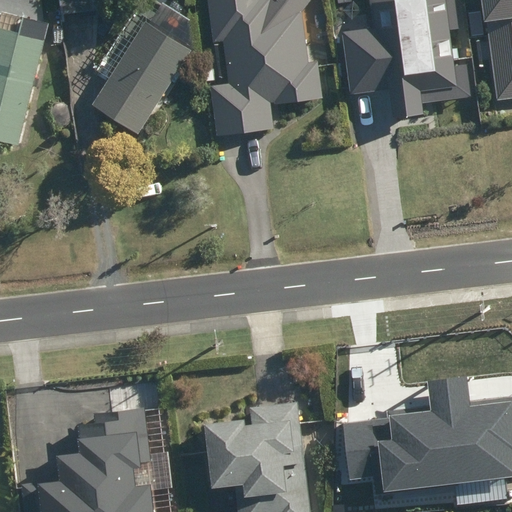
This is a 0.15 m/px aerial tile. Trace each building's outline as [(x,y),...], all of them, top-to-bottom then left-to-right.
[(106,0),(66,0),(68,15),(108,10),(106,0)] [(215,84),(221,134),(277,127),(274,101),(278,101),(278,102),(326,97),(321,60),(312,61),(306,11),(313,0),(211,0),(217,41),(227,39),(233,82),(215,84)] [(373,0),(377,26),(347,30),(354,92),(394,87),(397,116),(429,112),(428,100),(475,95),(471,63),(459,64),(455,27),(463,26),(459,0),(373,0)] [(511,0),(486,0),(500,99),(511,97),(511,0)] [(89,103),(135,133),(188,50),(186,49),(192,40),(187,20),(159,2),(146,22),(142,20),(89,103)] [(0,139),(15,144),(41,37),(37,36),(41,22),(1,12),(0,13),(0,139)] [(61,129),(65,128),(69,127),(72,124),(73,120),(74,116),(73,112),(70,109),(67,107),(63,106),(60,106),(56,107),(53,109),(51,113),(50,116),(50,120),(52,123),(54,126),(58,128),(61,129)] [(511,396),(469,402),(466,376),(427,381),(430,406),(387,411),(387,417),(342,422),(349,481),(373,478),(375,494),(511,477),(511,396)] [(314,511),(301,400),(254,405),(255,420),(252,421),(251,415),(211,420),(218,484),(238,482),(242,511),(314,511)] [(25,482),(28,511),(160,511),(157,481),(143,483),(140,463),(148,463),(147,460),(154,459),(148,405),(97,412),(98,420),(83,422),(86,449),(64,451),(67,477),(25,482)]
